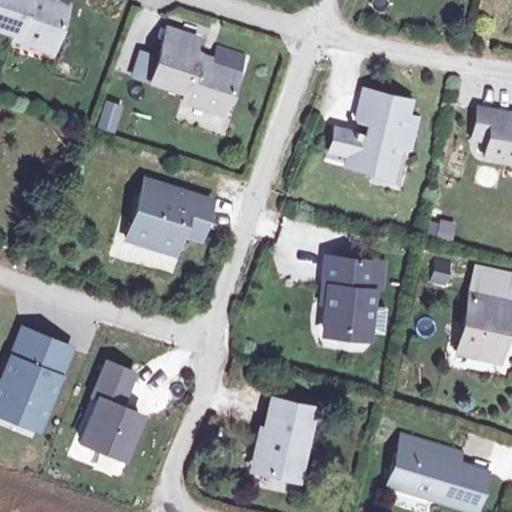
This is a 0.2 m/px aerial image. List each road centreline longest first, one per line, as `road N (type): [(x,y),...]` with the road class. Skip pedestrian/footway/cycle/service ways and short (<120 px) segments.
road 1 (residential): [(315,34),(211,350)]
road 2 (residential): [(0,274),(211,350)]
road 3 (residential): [(315,34),(511,71)]
road 4 (residential): [(211,350),(164,504),(185,511)]
